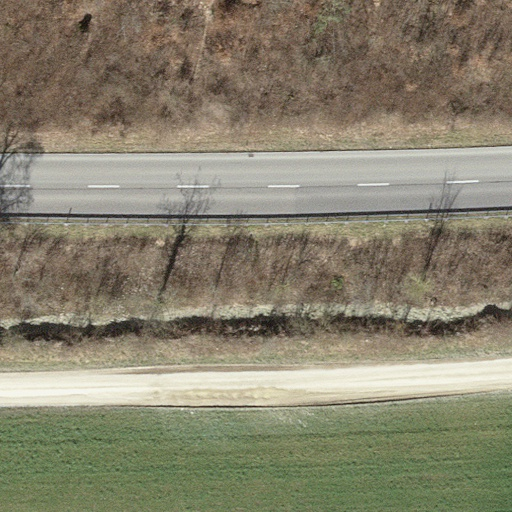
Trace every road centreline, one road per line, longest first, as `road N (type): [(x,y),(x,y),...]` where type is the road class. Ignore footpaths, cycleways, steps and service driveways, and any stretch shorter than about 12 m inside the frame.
road 1 (track): [(0,388),(246,387),(511,369)]
road 2 (tertiary): [(511,176),(0,184)]
